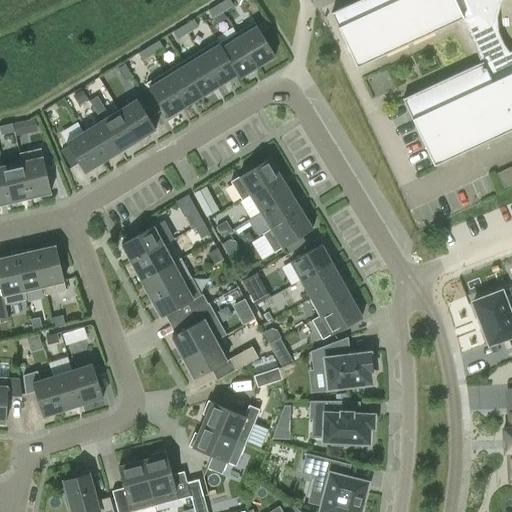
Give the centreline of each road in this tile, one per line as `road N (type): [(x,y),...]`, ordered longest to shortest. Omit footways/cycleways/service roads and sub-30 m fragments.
road 1 (residential): [(414,277),(294,94),(281,91),(69,214)]
road 2 (residential): [(69,214),(135,404),(127,420),(38,447),(18,504)]
road 3 (residential): [(455,511),(456,403),(436,317),(414,277)]
road 4 (residential): [(414,277),(401,311),(410,455),(401,511)]
